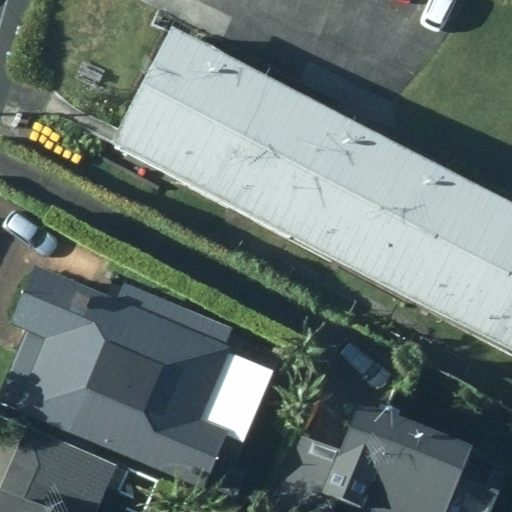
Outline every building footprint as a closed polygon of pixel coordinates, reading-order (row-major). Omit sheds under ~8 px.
[(217,59),(167,34),(106,152),(155,177),(217,59)] [(266,85),(217,59),(155,177),(204,203),(266,85)] [(316,111),(266,85),(204,203),(254,229),(316,111)] [(365,136),(316,111),(254,229),(303,255),(365,136)] [(414,162),(365,136),(303,255),(352,280),(414,162)] [(464,188),(414,162),(352,280),(402,306),(464,188)] [(511,215),(511,212),(464,188),(402,306),(451,332),(511,215)] [(511,335),(511,215),(451,332),(500,357),(511,335)] [(41,220),(23,258),(87,289),(106,249),(41,220)] [(24,341),(0,395),(0,413),(199,501),(226,439),(163,412),(201,325),(122,291),(114,308),(31,272),(5,332),(24,341)] [(511,335),(500,357),(511,363),(511,335)] [(490,511),(504,479),(355,414),(336,458),(294,439),(262,511),(490,511)] [(0,511),(94,511),(112,471),(24,433),(0,486),(0,511)]
